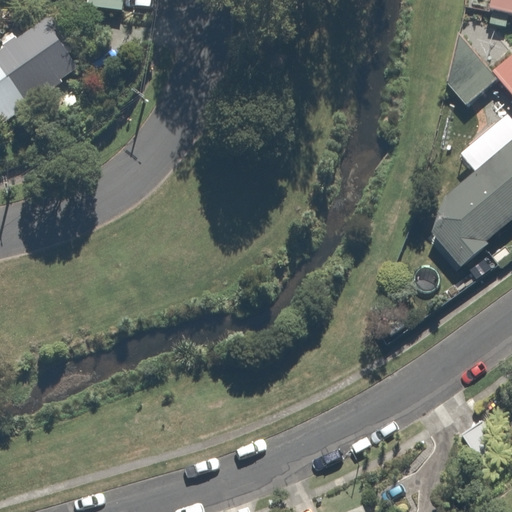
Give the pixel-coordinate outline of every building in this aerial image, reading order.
[(511,0),(493,0),(492,12),(511,14),(511,0)] [(0,132),(90,56),(43,9),(0,45),(0,132)] [(491,77),(458,39),(448,86),(464,106),(491,77)] [(511,56),(492,75),(511,96),(511,56)] [(511,216),(511,135),(416,215),(456,263),(511,216)]
